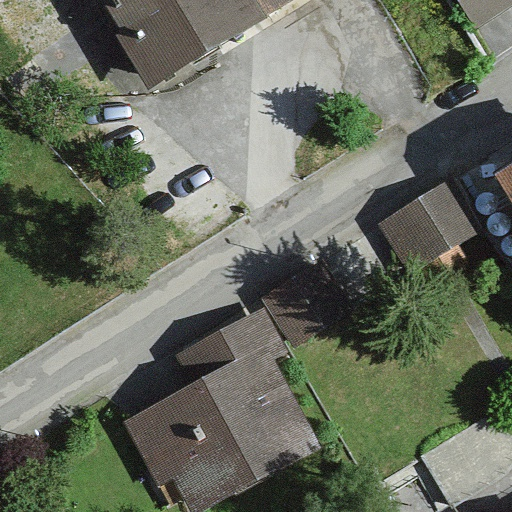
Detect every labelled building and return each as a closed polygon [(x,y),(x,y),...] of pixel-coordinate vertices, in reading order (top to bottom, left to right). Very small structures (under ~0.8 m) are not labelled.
[(291,0),(96,0),(145,84),(291,0)] [(511,4),(511,0),(457,0),(475,28),(511,4)] [(482,232),(452,183),(385,224),(415,273),(482,232)] [(317,262),(259,300),(290,347),(348,309),(317,262)] [(285,352),(262,311),(182,355),(195,378),(120,420),(171,511),(202,511),(317,449),(269,361),(285,352)] [(511,460),(511,438),(484,419),(421,457),(450,506),(480,488),(495,465),(504,472),(511,460)]
